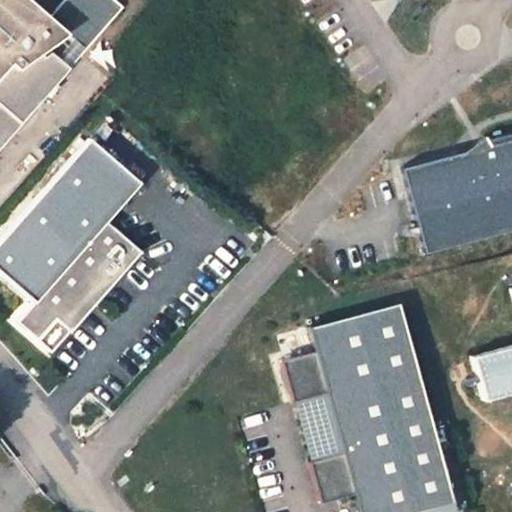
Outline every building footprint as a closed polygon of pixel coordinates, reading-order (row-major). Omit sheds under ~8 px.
[(111,0),(0,0),(0,143),(66,68),(45,49),(70,30),(86,45),(119,7),(111,0)] [(511,212),(511,121),(480,130),(475,122),(453,138),(393,155),(417,239),(511,212)] [(89,135),(0,236),(0,274),(30,301),(15,319),(57,355),(146,254),(114,226),(148,187),(89,135)] [(511,377),(511,272),(489,279),(504,332),(451,346),(464,392),(511,377)] [(371,511),(440,493),(384,291),(293,316),(300,341),(267,350),(279,392),(286,390),(303,449),(295,451),(307,493),(340,484),(347,511),(371,511)]
